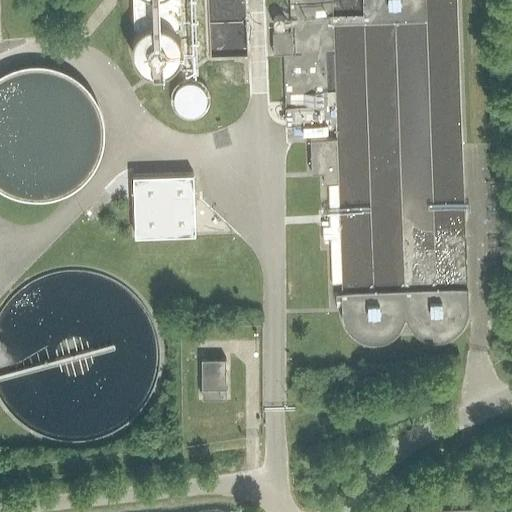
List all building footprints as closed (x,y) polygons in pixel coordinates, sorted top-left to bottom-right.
[(140,0),(142,39),(137,47),(135,56),(137,65),(143,73),(151,78),(160,79),(169,77),(177,72),(182,64),(183,55),(181,46),(176,38),(174,0),(140,0)] [(248,59),(246,0),(208,0),(210,60),(248,59)] [(310,139),(337,138),(334,7),(333,0),(290,0),(292,32),(292,54),(284,54),(287,140),(310,139)] [(366,0),(365,6),(366,26),(396,25),(427,24),(427,4),(425,0),(366,0)] [(292,54),(292,32),(273,32),(273,54),(284,54),(292,54)] [(49,69),(44,68),(38,68),(32,68),(26,69),(20,70),(14,72),(9,74),(3,77),(0,78),(0,192),(3,195),(9,197),(14,200),(20,202),(26,203),(32,204),(38,204),(43,204),(49,203),(55,202),(61,200),(66,198),(72,195),(77,192),(81,188),(86,184),(90,180),(93,175),(97,170),(99,165),(102,159),(104,153),(105,148),(106,142),(106,136),(106,130),(105,124),(104,118),(102,112),(100,107),(97,102),(94,97),(90,92),(86,88),(82,84),(77,80),(72,77),(66,74),(61,72),(55,70),(49,69)] [(209,108),(210,102),(209,97),(207,92),(204,88),(199,85),(194,84),(188,84),(183,86),(179,89),(176,93),(174,98),(174,103),(175,109),(178,113),(182,117),(187,119),(192,120),(197,119),(202,116),(206,112),(209,108)] [(338,184),(337,138),(310,139),(311,173),(324,173),(324,185),(338,184)] [(196,234),(193,173),(132,175),(135,236),(196,234)] [(374,294),(340,294),(340,315),(345,329),(352,336),(363,341),(384,341),(392,335),(399,329),(405,320),(413,330),(419,337),(428,342),(428,341),(445,341),(453,339),(458,333),(464,324),(466,314),(466,292),(435,292),(404,293),(374,294)] [(225,359),(199,360),(200,399),(226,399),(225,359)]
